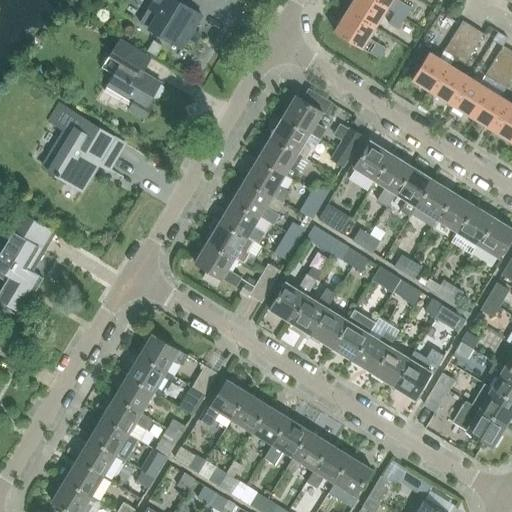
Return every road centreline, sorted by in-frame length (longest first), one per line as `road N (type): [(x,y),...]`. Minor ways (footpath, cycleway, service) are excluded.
road 1 (residential): [(501,504),(137,271)]
road 2 (residential): [(511,189),(278,47)]
road 3 (residential): [(137,271),(278,47)]
road 4 (residential): [(0,493),(137,271)]
